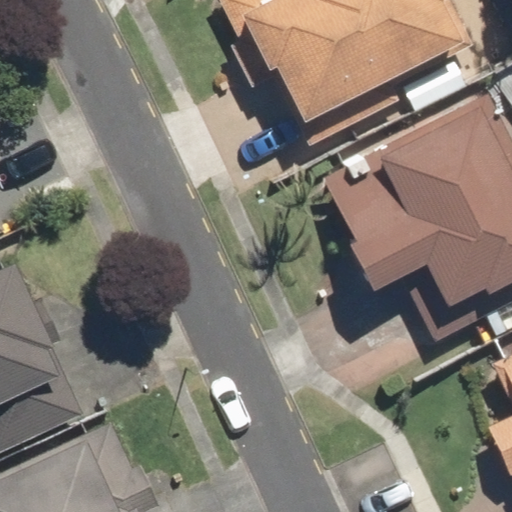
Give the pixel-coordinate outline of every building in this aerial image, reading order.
[(202,0),(248,91),(267,81),(301,149),(395,102),(390,91),(479,46),(456,0),(202,0)] [(511,152),(481,93),(302,185),(359,295),(396,276),(430,343),(511,300),(511,152)] [(0,452),(80,416),(9,262),(0,266),(0,452)] [(484,425),(511,484),(511,353),(484,366),(506,415),(484,425)] [(106,424),(0,471),(0,511),(147,511),(156,508),(136,465),(126,469),(106,424)]
